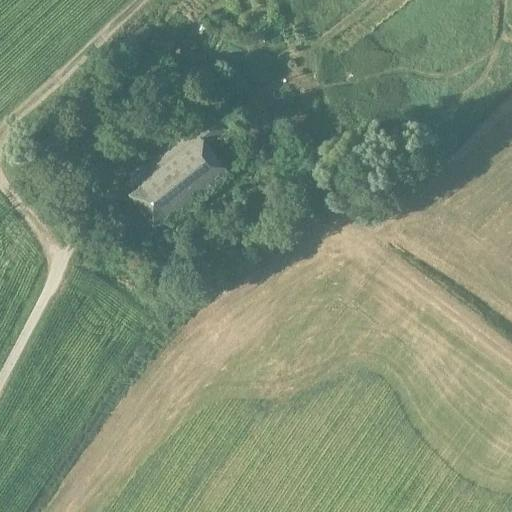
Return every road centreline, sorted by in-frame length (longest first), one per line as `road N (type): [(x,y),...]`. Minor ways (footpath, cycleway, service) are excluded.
road 1 (track): [(136,0),(0,127)]
road 2 (unclassified): [(0,380),(82,224)]
